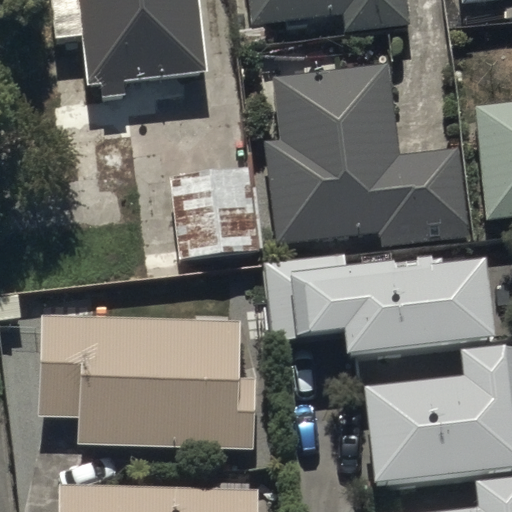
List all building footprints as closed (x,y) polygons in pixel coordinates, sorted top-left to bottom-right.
[(73,0),(83,82),(201,69),(193,0),(73,0)] [(403,0),(244,0),(247,25),(339,16),(340,31),(406,24),(403,0)] [(464,224),(454,147),(395,154),(384,62),(268,75),(276,139),(261,141),(273,244),(377,232),(379,246),(419,242),(418,230),(464,224)] [(511,101),(472,106),(484,218),(511,214),(511,101)] [(167,176),(176,260),(253,251),(244,168),(167,176)] [(477,259),(342,273),(340,253),(260,262),(268,340),(335,333),(337,352),(485,336),(477,259)] [(36,416),(76,418),(75,444),(251,449),(253,376),(235,376),(237,321),(39,316),(36,416)] [(366,483),(511,468),(511,345),(451,351),(454,376),(356,386),(366,483)] [(511,511),(511,478),(466,484),(469,508),(430,511),(511,511)] [(56,511),(254,511),(255,489),(57,484),(56,511)]
